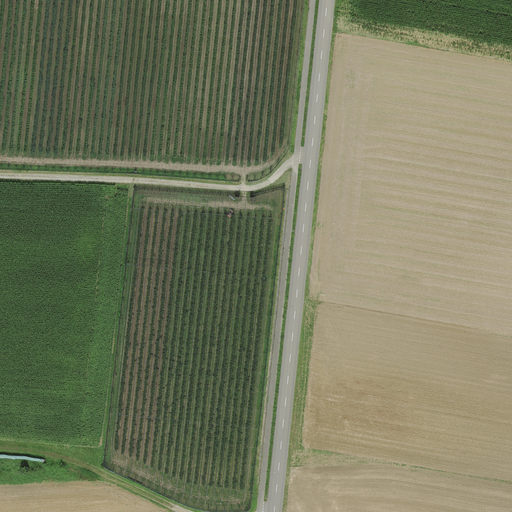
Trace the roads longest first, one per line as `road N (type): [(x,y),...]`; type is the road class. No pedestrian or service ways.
road 1 (tertiary): [(326,0),(274,511)]
road 2 (track): [(0,175),(246,190),(309,150)]
road 3 (track): [(183,511),(54,459)]
